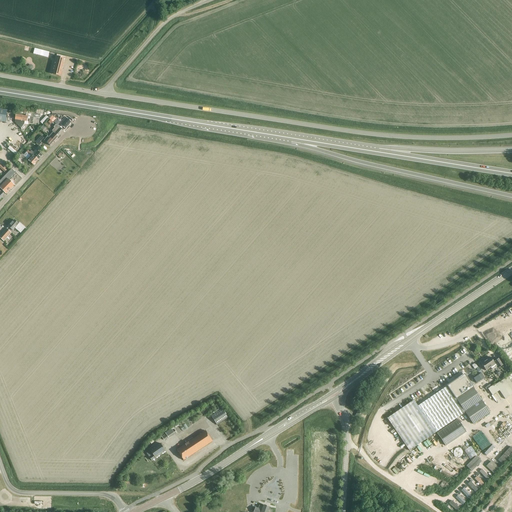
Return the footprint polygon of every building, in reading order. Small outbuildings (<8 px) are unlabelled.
[(51,67),(50,74),(60,77),(62,70),(61,70),(64,59),(55,56),(52,68),(51,67)] [(33,121),(39,122),(39,121),(40,114),(32,113),(32,117),(28,116),(28,117),(27,117),(27,116),(16,114),(14,122),(21,129),(24,124),(24,121),(26,122),(27,120),(28,120),(28,122),(32,122),(33,118),(33,121)] [(68,117),(67,118),(65,117),(62,121),(64,122),(67,125),(71,120),(68,117)] [(67,125),(64,122),(62,121),(57,125),(63,130),(67,125)] [(51,131),(52,133),(57,137),(62,131),(55,125),(53,128),(54,128),(51,131)] [(53,142),(57,137),(52,133),(48,137),(53,142)] [(41,136),(35,142),(39,146),(41,143),(40,142),(43,138),(41,136)] [(53,142),(48,137),(47,136),(43,141),(49,146),(53,142)] [(29,153),(37,160),(41,155),(35,150),(33,153),(30,151),(29,153)] [(37,160),(29,153),(27,151),(23,155),(22,154),(16,160),(21,164),(25,159),(32,165),(37,160)] [(0,186),(0,189),(5,194),(13,185),(8,180),(14,173),(10,169),(2,178),(1,177),(0,178),(0,184),(1,185),(0,186)] [(18,223),(17,224),(13,221),(7,227),(12,231),(14,229),(19,234),(24,228),(18,223)] [(11,235),(5,229),(0,235),(0,238),(4,242),(11,235)] [(495,362),(494,363),(490,357),(481,363),(486,371),(491,367),(492,370),(497,366),(499,368),(503,365),(498,358),(494,361),(495,362)] [(447,386),(418,406),(436,432),(460,416),(465,412),(473,424),(490,413),(464,374),(447,386)] [(511,383),(507,377),(495,385),(505,399),(511,394),(511,383)] [(486,400),(478,387),(475,389),(483,402),(486,400)] [(405,399),(403,396),(407,393),(405,391),(392,400),(395,405),(405,399)] [(435,433),(414,400),(387,418),(409,451),(435,433)] [(227,417),(222,409),(210,417),(216,425),(227,417)] [(493,419),(501,432),(506,429),(497,416),(493,419)] [(458,419),(437,433),(446,446),(466,432),(458,419)] [(487,423),(496,436),(500,433),(491,420),(487,423)] [(482,427),(490,439),(494,437),(486,424),(482,427)] [(169,438),(177,433),(174,430),(172,431),(171,429),(165,433),(166,434),(168,438),(169,438)] [(212,441),(205,431),(176,450),(183,460),(212,441)] [(476,454),(486,445),(481,441),(472,450),(476,454)] [(165,451),(160,443),(149,451),(150,451),(146,454),(151,460),(155,458),(165,451)] [(372,450),(379,455),(382,451),(375,446),(372,450)]
